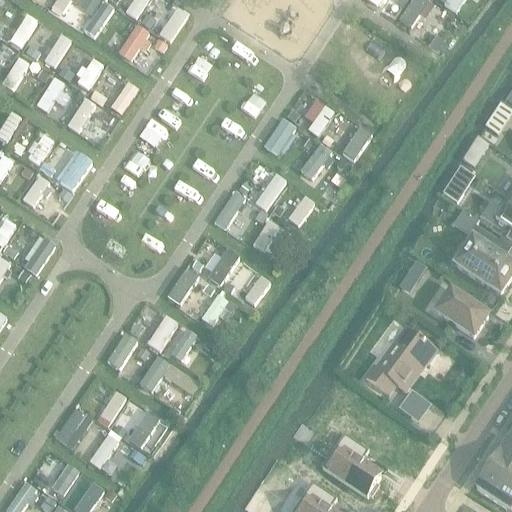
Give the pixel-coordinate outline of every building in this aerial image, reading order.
[(99,0),(60,0),(53,12),(83,31),(102,1),(99,0)] [(135,0),(128,15),(139,21),(150,0),(135,0)] [(428,0),(412,0),(400,25),(422,35),(426,26),(436,30),(446,8),(428,0)] [(449,0),(445,9),(456,15),(464,0),(449,0)] [(85,32),(96,40),(116,11),(105,3),(85,32)] [(176,8),(161,37),(173,43),(188,14),(176,8)] [(11,42),(21,49),(40,23),(29,16),(11,42)] [(132,27),(121,57),(139,64),(151,34),(132,27)] [(59,70),(73,41),(60,35),(46,64),(59,70)] [(16,92),(29,64),(18,59),(5,87),(16,92)] [(92,60),(78,85),(90,92),(104,66),(92,60)] [(38,108),(48,114),(55,103),(64,108),(73,94),(53,82),(38,108)] [(124,117),(139,90),(127,83),(112,111),(124,117)] [(85,100),(69,129),(81,135),(96,106),(85,100)] [(316,100),(299,124),(319,138),(336,115),(316,100)] [(501,107),(494,118),(505,124),(511,114),(501,107)] [(12,113),(0,133),(0,138),(8,144),(22,119),(12,113)] [(265,149),(280,160),(300,131),(284,121),(265,149)] [(362,128),(343,155),(355,164),(374,137),(362,128)] [(37,134),(25,158),(42,167),(55,144),(37,134)] [(478,141),(462,165),(474,172),(489,149),(478,141)] [(56,179),(55,181),(76,193),(94,163),(61,143),(43,172),(56,179)] [(322,146),(300,172),(313,182),(334,156),(322,146)] [(0,185),(0,186),(13,162),(3,157),(0,162),(0,185)] [(458,169),(454,175),(466,183),(470,177),(458,169)] [(267,212),(288,183),(278,176),(257,204),(267,212)] [(38,177),(24,203),(37,210),(51,184),(38,177)] [(234,193),(216,224),(241,238),(259,207),(234,193)] [(301,228),(315,203),(304,197),(290,221),(301,228)] [(511,204),(507,202),(495,220),(511,231),(511,204)] [(463,212),(455,227),(470,236),(479,221),(463,212)] [(6,220),(0,231),(0,251),(2,253),(17,226),(6,220)] [(255,247),(272,256),(286,231),(269,221),(255,247)] [(469,240),(473,243),(492,255),(499,245),(475,229),(469,240)] [(205,255),(191,273),(216,292),(241,261),(211,236),(199,251),(205,255)] [(41,237),(23,270),(39,279),(57,246),(41,237)] [(511,281),(511,268),(492,255),(473,243),(455,269),(500,299),(511,281)] [(0,259),(0,286),(10,264),(0,259)] [(415,266),(406,279),(417,286),(426,273),(415,266)] [(180,307),(200,280),(188,271),(167,298),(180,307)] [(256,306),(272,284),(261,277),(246,299),(256,306)] [(488,319),(451,295),(437,316),(474,340),(488,319)] [(220,315),(230,320),(237,306),(216,296),(204,322),(215,327),(220,315)] [(167,317),(148,346),(160,354),(179,325),(167,317)] [(188,364),(198,336),(184,331),(174,359),(188,364)] [(423,372),(436,354),(407,332),(376,372),(373,370),(365,381),(388,398),(396,388),(401,392),(419,369),(423,372)] [(125,335),(109,365),(125,374),(141,344),(125,335)] [(159,358),(140,386),(152,395),(172,367),(159,358)] [(73,452),(95,422),(78,410),(56,440),(73,452)] [(127,431),(116,424),(112,431),(143,450),(161,420),(148,412),(140,425),(133,421),(127,431)] [(90,464),(101,471),(120,442),(110,435),(90,464)] [(511,437),(501,454),(511,461),(511,437)] [(344,438),(322,471),(367,501),(369,498),(372,500),(378,490),(376,488),(381,481),(360,467),(368,454),(344,438)] [(52,454),(43,466),(54,474),(45,485),(63,499),(81,476),(52,454)] [(511,461),(501,454),(489,472),(511,487),(511,461)] [(511,511),(511,487),(489,472),(476,492),(507,511),(511,511)] [(8,511),(28,511),(40,493),(26,484),(8,511)] [(95,484),(73,511),(92,511),(107,493),(95,484)] [(312,486),(294,511),(330,511),(337,502),(312,486)]
